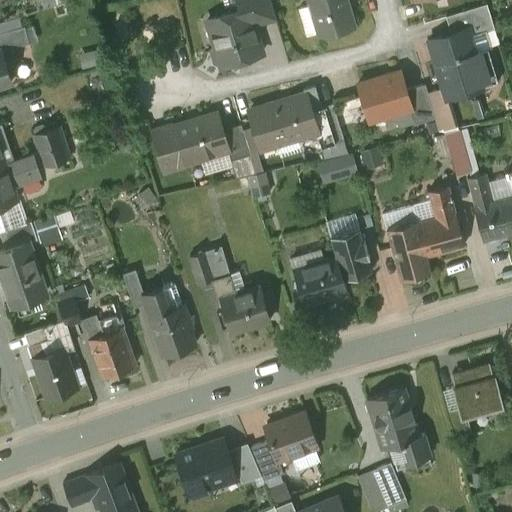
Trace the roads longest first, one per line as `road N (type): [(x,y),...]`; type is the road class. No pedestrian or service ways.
road 1 (tertiary): [(37,450),(511,307)]
road 2 (residential): [(170,93),(399,43),(387,0)]
